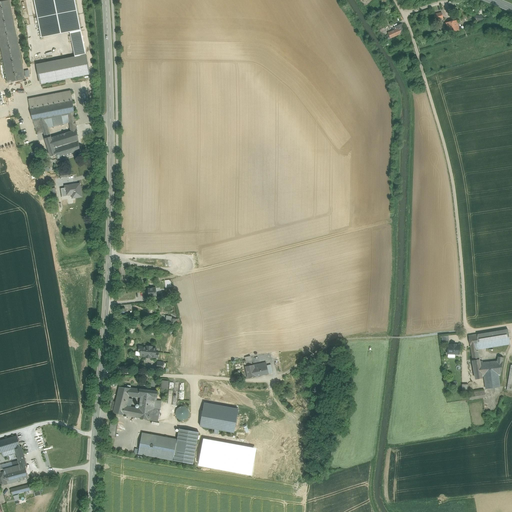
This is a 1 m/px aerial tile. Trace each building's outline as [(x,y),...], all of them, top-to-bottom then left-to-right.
[(74,0),(33,0),(41,38),(81,30),(74,0)] [(8,1),(0,2),(0,39),(8,83),(24,80),(8,1)] [(439,7),(431,9),(434,19),(441,17),(439,7)] [(457,21),(447,23),(450,34),(459,32),(457,21)] [(402,27),(384,32),(387,41),(404,35),(402,27)] [(86,55),(37,65),(41,84),(90,75),(86,55)] [(56,155),(57,159),(80,152),(73,101),(71,91),(28,99),(33,122),(38,134),(43,132),(46,139),(45,139),(51,157),(56,155)] [(80,184),(65,186),(66,189),(67,196),(67,195),(74,194),(74,198),(82,197),(80,184)] [(156,288),(148,289),(149,297),(157,296),(157,294),(156,288)] [(206,326),(183,328),(186,362),(299,351),(295,305),(255,309),(255,312),(243,313),(243,314),(236,315),(236,317),(221,318),(221,320),(206,322),(206,326)] [(167,316),(166,323),(175,324),(176,319),(172,319),(172,317),(167,316)] [(511,346),(510,331),(470,336),(475,381),(484,381),(486,390),(504,387),(502,377),(506,358),(500,358),(498,362),(482,363),(481,351),(511,346)] [(459,354),(459,345),(448,345),(447,353),(459,354)] [(147,347),(139,347),(139,352),(141,352),(140,356),(146,356),(146,358),(151,358),(151,357),(158,358),(159,353),(155,353),(156,349),(152,348),(152,347),(147,346),(147,347)] [(266,363),(254,365),(257,377),(268,374),(266,366),(266,363)] [(254,365),(245,367),(248,379),(257,377),(254,365)] [(158,390),(166,391),(168,380),(160,379),(158,390)] [(177,405),(179,383),(170,382),(168,403),(172,405),(177,405)] [(139,392),(139,389),(115,386),(109,413),(124,415),(128,416),(130,416),(131,407),(127,406),(129,396),(136,397),(136,392),(139,392)] [(157,391),(139,389),(139,392),(136,392),(136,397),(141,398),(140,400),(156,402),(157,391)] [(485,397),(484,389),(467,391),(469,400),(485,397)] [(155,410),(156,402),(140,400),(139,409),(135,408),(133,417),(158,422),(160,410),(155,410)] [(203,427),(238,433),(242,408),(207,403),(203,427)] [(109,435),(116,437),(120,422),(112,421),(109,435)] [(177,440),(142,433),(138,455),(193,465),(199,432),(179,428),(177,440)] [(15,449),(20,447),(17,436),(0,440),(0,453),(2,452),(15,449)] [(17,458),(24,456),(21,446),(20,447),(15,449),(16,453),(17,458)] [(11,466),(16,482),(28,479),(25,466),(27,466),(25,459),(18,461),(19,465),(11,466)] [(0,469),(11,466),(19,465),(18,461),(0,465),(0,469)] [(4,472),(8,484),(16,482),(11,466),(0,469),(0,470),(1,473),(4,472)] [(30,484),(11,489),(12,495),(31,490),(30,484)]
